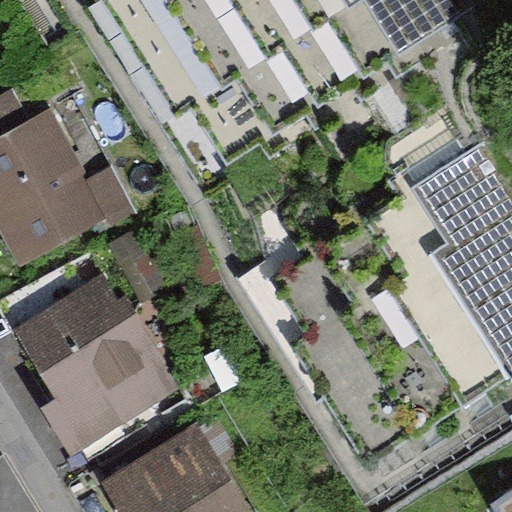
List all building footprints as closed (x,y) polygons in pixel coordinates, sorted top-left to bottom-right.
[(103,0),(208,170),(254,142),(167,0),(103,0)] [(167,0),(254,142),(291,120),(217,0),(167,0)] [(217,0),(291,120),(342,89),(287,0),(217,0)] [(287,0),(342,89),(383,64),(344,0),(287,0)] [(461,0),(344,0),(383,64),(468,12),(461,0)] [(44,116),(0,140),(0,208),(24,253),(97,214),(44,116)] [(511,182),(490,146),(397,201),(503,378),(511,373),(511,182)] [(397,201),(349,230),(455,407),(503,378),(397,201)] [(0,294),(30,277),(0,225),(0,294)] [(349,230),(308,254),(414,431),(455,407),(349,230)] [(368,459),(414,431),(308,254),(262,282),(368,459)] [(108,272),(10,330),(77,444),(175,386),(108,272)] [(242,511),(190,432),(112,483),(131,511),(242,511)] [(511,511),(511,487),(490,501),(496,511),(511,511)]
